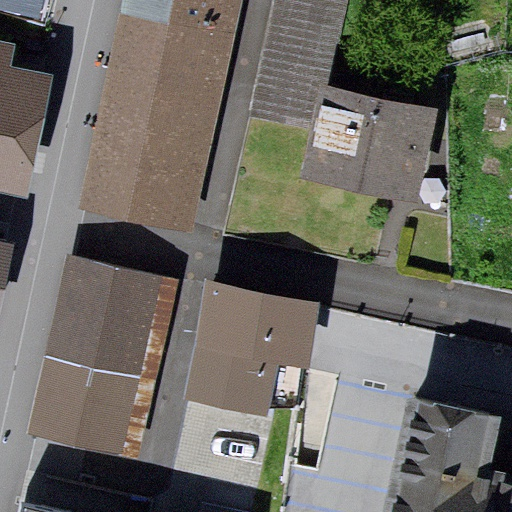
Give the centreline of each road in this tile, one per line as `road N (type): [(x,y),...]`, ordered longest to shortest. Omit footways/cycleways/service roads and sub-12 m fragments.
road 1 (residential): [(511,316),(46,219)]
road 2 (residential): [(46,219),(92,0)]
road 3 (residential): [(0,426),(46,219)]
